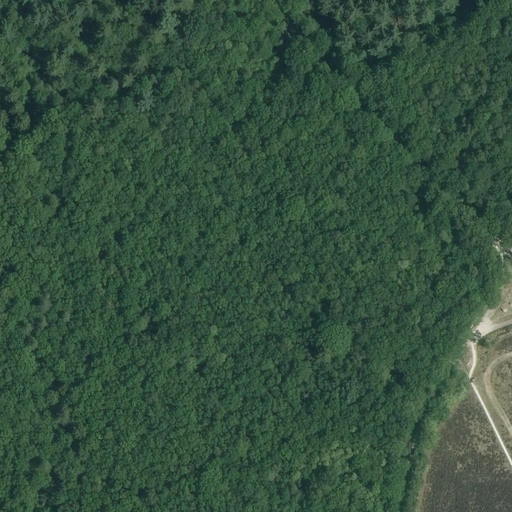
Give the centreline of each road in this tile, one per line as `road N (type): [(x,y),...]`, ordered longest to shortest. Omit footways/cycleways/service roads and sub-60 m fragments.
road 1 (track): [(505,246),(443,196),(263,0)]
road 2 (track): [(0,282),(191,0)]
road 3 (track): [(399,511),(421,420),(470,340)]
